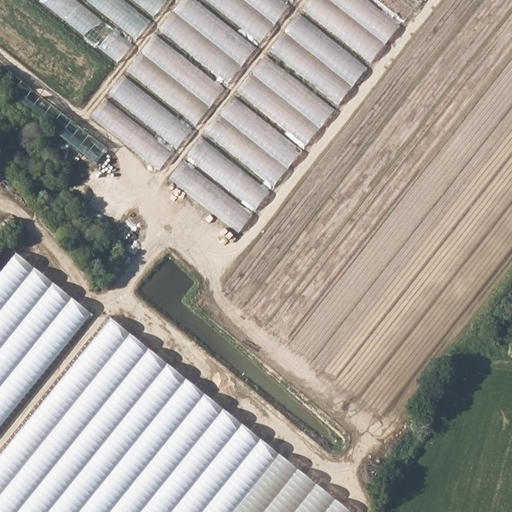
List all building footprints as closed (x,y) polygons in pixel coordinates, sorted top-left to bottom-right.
[(139,0),(140,0),(158,13),(167,0),(139,0)] [(309,0),(309,14),(324,14),(324,9),(326,10),(326,0),(309,0)] [(366,55),(373,60),(399,26),(387,16),(379,26),(378,25),(374,29),(385,38),(380,43),(377,41),(366,55)] [(342,104),(367,66),(338,47),(325,65),(323,63),(311,80),(322,87),(320,89),(342,104)] [(275,183),(336,111),(312,91),(303,90),(305,97),(300,103),(314,115),(303,118),(286,104),(290,118),(282,127),(291,128),(295,123),(294,136),(302,142),(291,141),(268,122),(271,133),(263,132),(267,135),(260,143),(267,148),(249,146),(258,154),(259,156),(264,156),(277,153),(279,160),(278,168),(261,173),(272,182),(275,183)] [(210,124),(210,133),(217,133),(217,138),(230,138),(230,123),(217,123),(217,124),(210,124)]
